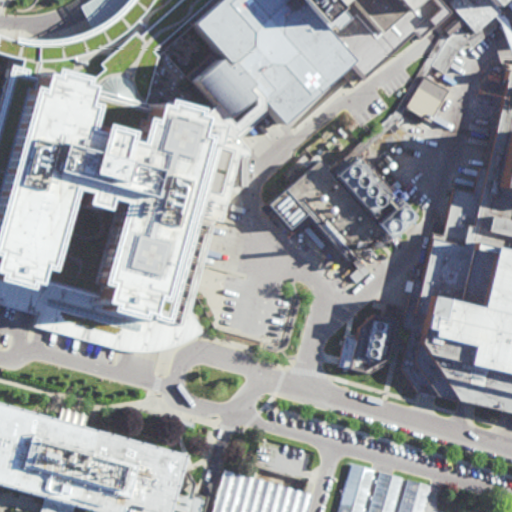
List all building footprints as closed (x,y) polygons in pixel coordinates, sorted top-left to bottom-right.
[(122,0),(102,22),(70,38),(34,43),(0,37),(0,63),(3,65),(22,70),(34,69),(77,62),(113,38),(143,7),(146,0),(122,0)] [(304,0),(340,41),(359,62),(291,126),(272,108),(247,134),(197,84),(225,58),(196,25),(222,0),(304,0)] [(304,0),(340,41),(366,19),(379,35),(374,41),(387,55),(445,2),(447,0),(304,0)] [(511,0),(511,5),(509,8),(500,16),(476,38),(462,22),(445,2),(447,0),(511,0)] [(509,8),(511,11),(511,22),(472,51),(467,45),(447,75),(442,88),(450,94),(431,126),(406,109),(360,160),(398,202),(418,225),(346,288),(270,209),(318,161),(332,174),(393,115),(439,39),(448,43),(462,22),(476,38),(500,16),(509,8)] [(0,76),(3,65),(22,70),(21,74),(29,77),(31,72),(37,74),(39,68),(74,77),(72,84),(79,86),(143,103),(150,105),(152,98),(186,108),(184,114),(192,117),(216,123),(213,134),(219,136),(197,215),(194,214),(163,322),(147,318),(147,313),(138,311),(137,316),(130,315),(128,320),(94,311),(96,304),(89,302),(91,295),(27,280),(25,285),(18,283),(14,289),(0,285),(0,76)] [(511,413),(420,391),(403,365),(410,331),(404,327),(412,280),(421,280),(433,235),(440,237),(454,178),(474,182),(479,168),(487,168),(511,72),(511,413)] [(394,321),(361,314),(356,340),(343,337),(337,364),(384,373),(394,321)] [(0,407),(0,484),(44,498),(39,511),(73,511),(75,506),(96,511),(172,511),(188,459),(0,407)] [(336,511),(349,466),(374,471),(363,511),(336,511)] [(212,511),(306,511),(312,495),(224,471),(212,511)] [(367,511),(378,473),(402,479),(392,511),(367,511)] [(398,511),(407,481),(429,487),(422,511),(398,511)]
